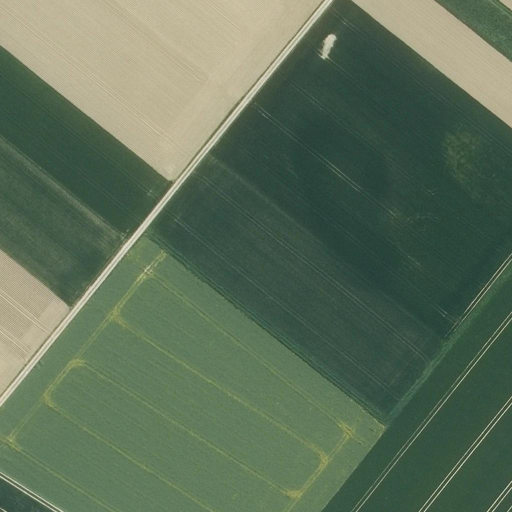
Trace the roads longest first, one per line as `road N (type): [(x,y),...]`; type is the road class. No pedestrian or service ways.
road 1 (track): [(0,401),(328,0)]
road 2 (track): [(511,270),(392,419),(378,420),(142,227)]
